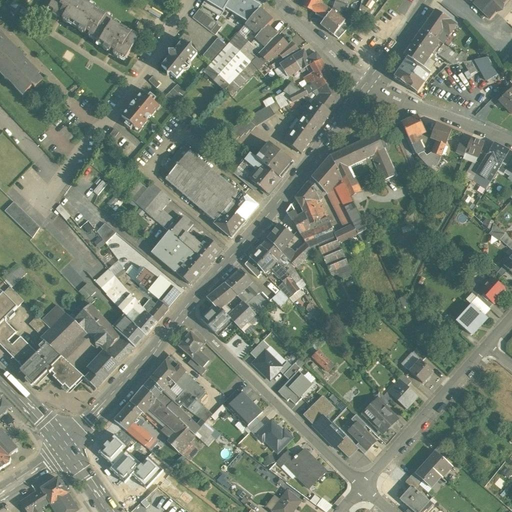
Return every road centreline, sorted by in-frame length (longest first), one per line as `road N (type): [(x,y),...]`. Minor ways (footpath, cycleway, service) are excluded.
road 1 (secondary): [(183,310),(271,211),(365,83)]
road 2 (residential): [(183,310),(363,488)]
road 3 (residential): [(486,343),(363,488)]
road 4 (secondary): [(63,445),(183,310)]
road 5 (residential): [(365,83),(511,140)]
road 6 (unknown): [(194,298),(79,198)]
road 7 (residential): [(101,130),(0,23)]
road 8 (residential): [(268,0),(365,83)]
